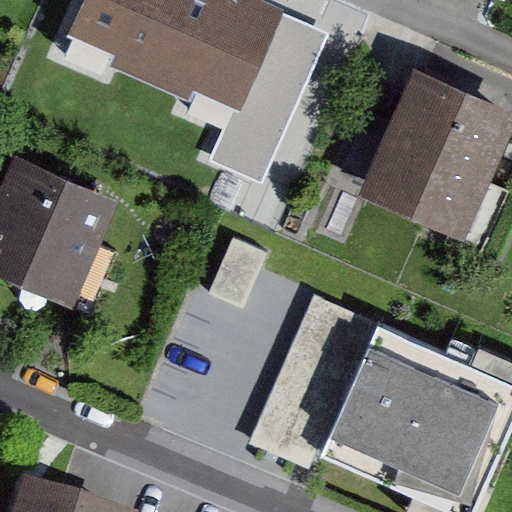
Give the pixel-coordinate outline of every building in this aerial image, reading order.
[(277,8),(256,0),(82,0),(63,47),(233,116),(277,8)] [(510,115),(406,71),(355,190),(459,234),(510,115)] [(120,204),(11,158),(0,184),(0,276),(75,309),(120,204)] [(272,255),(234,240),(203,313),(241,329),(272,255)] [(378,321),(323,445),(321,450),(413,491),(416,485),(452,501),(507,378),(378,321)] [(85,511),(20,491),(12,511),(85,511)]
